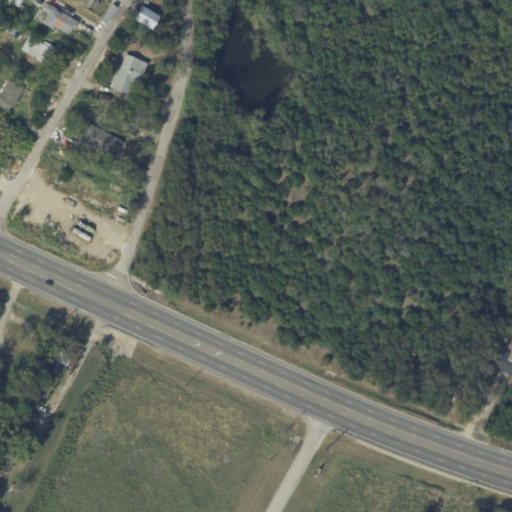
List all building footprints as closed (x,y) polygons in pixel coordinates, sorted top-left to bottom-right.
[(90,0),(85,10),(67,0),(90,0)] [(74,23),(75,23),(70,31),(68,29),(64,36),(50,27),(47,31),(37,25),(43,15),(39,12),(43,5),(74,23)] [(62,6),(73,13),(69,18),(59,12),(62,6)] [(151,14),(159,18),(150,34),(145,31),(145,30),(131,22),(139,7),(151,14)] [(48,63),(47,66),(32,59),(35,53),(32,51),(37,41),(57,51),(52,59),(51,58),(48,63)] [(125,56),(146,64),(137,87),(130,85),(126,96),(109,90),(115,71),(114,71),(116,66),(118,66),(122,55),(125,56)] [(8,82),(22,89),(13,109),(10,108),(7,113),(0,109),(0,93),(6,81),(8,82)] [(108,97),(105,106),(96,103),(99,94),(108,97)] [(118,150),(115,155),(113,153),(109,161),(76,143),(80,136),(79,135),(81,131),(82,131),(87,123),(122,143),(118,150)] [(138,134),(136,140),(127,137),(129,130),(138,134)] [(72,369),(61,364),(60,365),(62,366),(58,376),(51,372),(57,360),(60,362),(62,358),(54,354),(58,346),(66,349),(68,343),(70,344),(72,341),(82,345),(80,349),(81,349),(72,369)] [(511,361),(510,361),(505,373),(490,367),(499,346),(511,351),(511,361)] [(454,389),(449,402),(440,398),(445,385),(454,389)] [(26,409),(38,417),(35,423),(32,421),(29,426),(13,416),(20,405),(26,409)] [(0,461),(11,468),(5,478),(0,475),(0,461)]
